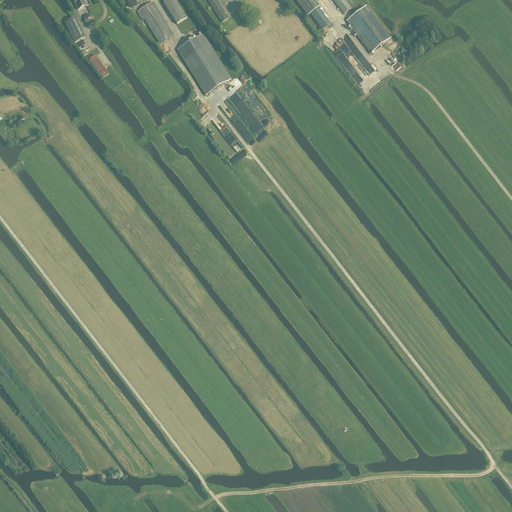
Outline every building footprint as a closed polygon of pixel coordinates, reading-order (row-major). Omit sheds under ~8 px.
[(73,0),(78,10),(86,6),(84,1),(86,0),(73,0)] [(127,0),(132,8),(142,2),(140,0),(127,0)] [(176,25),(187,19),(175,0),(168,0),(163,4),(176,25)] [(207,0),(222,23),(229,19),(216,0),(207,0)] [(331,24),(318,8),(320,7),(314,0),(298,0),(296,2),(308,16),(310,14),(323,31),(331,24)] [(332,0),(344,14),(351,9),(344,0),(332,0)] [(159,46),(173,38),(162,19),(152,3),(136,12),(142,21),(144,20),(159,46)] [(391,38),(366,6),(347,22),(371,53),(391,38)] [(90,15),(85,17),(84,22),(89,25),(93,23),(94,18),(90,15)] [(64,23),(74,43),(85,38),(75,18),(64,23)] [(205,96),(231,80),(203,34),(177,51),(205,96)] [(109,74),(95,55),(89,59),(103,79),(109,74)]
